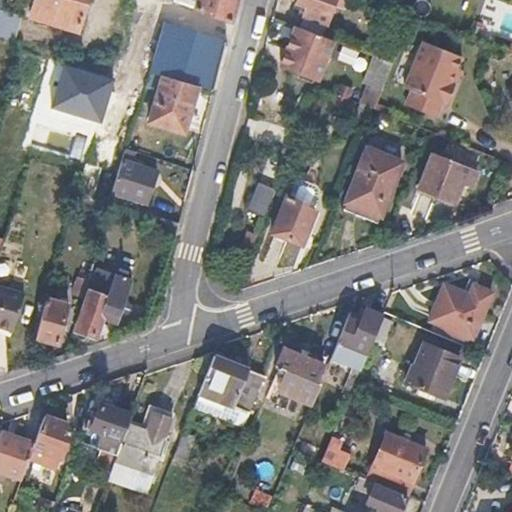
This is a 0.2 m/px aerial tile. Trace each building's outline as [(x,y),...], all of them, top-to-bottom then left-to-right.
[(33,0),(29,16),(76,30),(85,0),(33,0)] [(171,0),(172,0),(187,5),(188,0),(192,0),(195,1),(192,8),(228,20),(230,14),(234,0),(171,0)] [(334,3),(346,8),(349,0),(297,0),(297,2),(306,6),(303,15),(326,23),(334,3)] [(376,7),(371,20),(400,30),(405,18),(376,7)] [(0,11),(0,35),(12,40),(18,17),(0,11)] [(298,25),(283,63),(319,78),(334,39),(298,25)] [(223,41),(163,26),(148,74),(161,77),(162,77),(197,87),(211,90),(217,64),(223,41)] [(457,68),(461,55),(423,41),(405,87),(412,90),(407,105),(437,117),(442,103),(443,103),(444,101),(448,102),(455,83),(451,82),(457,68)] [(392,61),(374,54),(368,68),(386,75),(392,61)] [(393,91),(405,61),(394,56),(392,61),(386,75),(382,87),(393,91)] [(455,83),(461,69),(457,68),(451,82),(455,83)] [(147,121),(182,131),(197,87),(162,77),(161,77),(147,121)] [(371,86),(363,104),(373,108),(381,90),(371,86)] [(336,92),(333,102),(346,107),(350,98),(336,92)] [(347,201),(382,214),(402,163),(367,149),(347,201)] [(129,160),(131,154),(123,151),(109,193),(143,202),(153,173),(136,168),(137,163),(129,160)] [(434,154),(420,187),(455,201),(464,181),(472,184),(477,172),(434,154)] [(295,183),(289,196),(305,203),(303,207),(311,210),(318,192),(315,186),(300,180),(295,183)] [(264,216),(274,188),(257,182),(247,210),(264,216)] [(272,231),(302,243),(315,211),(311,210),(303,207),(305,203),(289,196),(286,195),(272,231)] [(148,215),(144,229),(174,238),(177,223),(148,215)] [(88,279),(98,278),(102,266),(93,263),(88,279)] [(95,327),(102,308),(118,313),(131,273),(115,268),(108,288),(92,283),(78,322),(95,327)] [(77,278),(72,294),(82,298),(87,282),(77,278)] [(470,296),(443,285),(429,318),(471,336),(485,301),(484,301),(487,293),(473,288),(470,296)] [(0,287),(0,328),(10,332),(22,294),(0,287)] [(32,337),(54,343),(65,305),(44,298),(32,337)] [(375,331),(381,316),(366,309),(361,322),(347,317),(332,351),(353,360),(347,375),(355,379),(375,331)] [(391,319),(381,316),(375,331),(385,335),(391,319)] [(414,364),(407,381),(445,395),(461,357),(426,343),(417,365),(414,364)] [(282,347),(274,366),(285,371),(277,390),(311,404),(320,382),(316,380),(323,363),(282,347)] [(212,353),(198,392),(248,412),(263,374),(212,353)] [(248,412),(198,392),(192,407),(242,425),(248,412)] [(116,453),(126,424),(131,411),(101,401),(94,419),(89,417),(86,426),(106,434),(100,448),(116,453)] [(145,431),(126,424),(116,453),(108,475),(147,490),(175,417),(154,409),(145,431)] [(43,414),(34,440),(32,445),(47,451),(43,461),(55,465),(66,436),(58,433),(63,420),(43,414)] [(0,428),(0,470),(20,477),(32,445),(34,440),(0,428)] [(365,478),(407,495),(425,449),(385,432),(374,458),(369,456),(366,464),(371,466),(365,478)] [(322,460),(342,468),(347,454),(336,449),(339,441),(331,438),(322,460)] [(170,461),(181,465),(189,446),(178,442),(170,461)] [(332,475),(326,496),(342,501),(348,480),(332,475)] [(400,511),(407,495),(365,478),(359,475),(355,487),(370,492),(367,501),(379,506),(376,511),(400,511)] [(324,492),(310,487),(303,505),(317,510),(324,492)]
